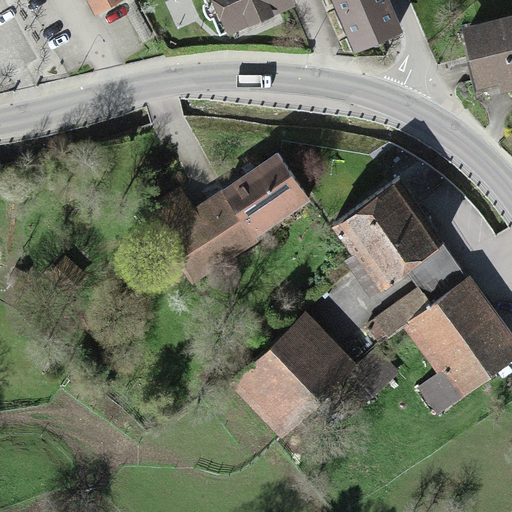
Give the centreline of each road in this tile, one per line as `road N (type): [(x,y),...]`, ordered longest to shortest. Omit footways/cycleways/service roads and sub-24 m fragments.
road 1 (primary): [(0,121),(199,76),(299,78),(395,100)]
road 2 (primary): [(395,100),(457,136),(511,191)]
